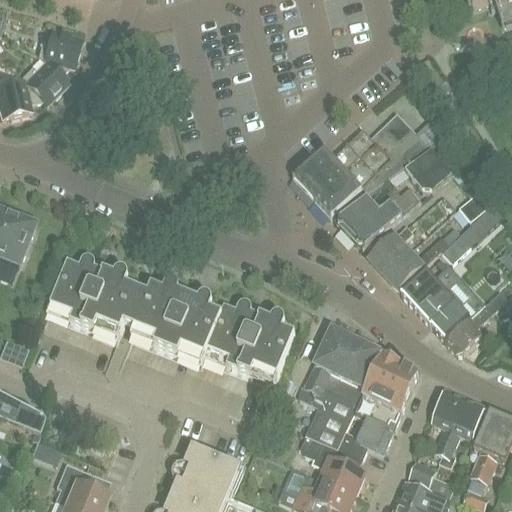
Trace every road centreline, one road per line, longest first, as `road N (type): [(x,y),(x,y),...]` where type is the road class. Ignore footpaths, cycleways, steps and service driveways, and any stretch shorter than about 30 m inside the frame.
road 1 (residential): [(278,264),(276,204),(255,161),(380,54),(374,0)]
road 2 (residential): [(278,264),(44,171)]
road 3 (residential): [(441,371),(357,304),(278,264)]
road 4 (residential): [(126,22),(44,171)]
road 5 (residential): [(158,423),(62,383),(29,393),(0,381)]
road 6 (residential): [(381,511),(441,371)]
